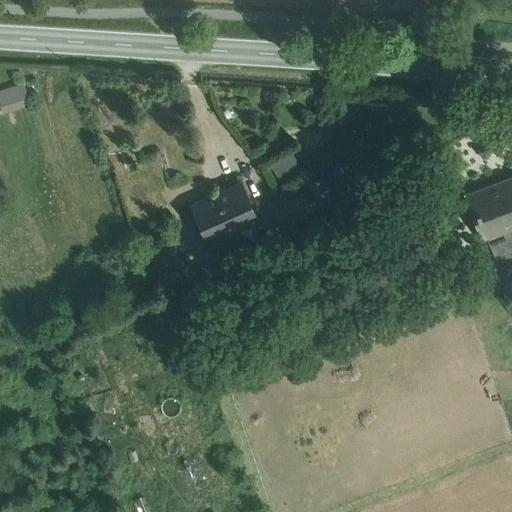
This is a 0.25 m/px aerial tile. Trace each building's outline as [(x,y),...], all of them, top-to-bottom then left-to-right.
[(23,83),(0,90),(0,105),(2,112),(30,103),(23,83)] [(275,160),(287,179),(304,169),(293,150),(275,160)] [(511,179),(473,195),(478,207),(473,209),(476,216),(477,215),(486,237),(511,226),(511,179)] [(240,184),(215,195),(232,232),(257,220),(240,184)] [(232,232),(215,195),(191,206),(207,243),(232,232)] [(511,226),(486,237),(496,263),(511,257),(511,226)]
